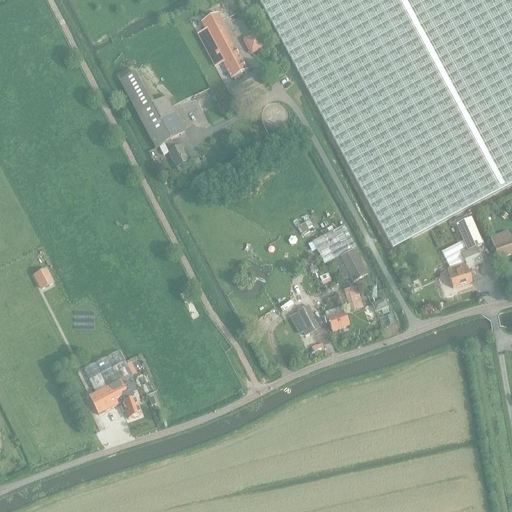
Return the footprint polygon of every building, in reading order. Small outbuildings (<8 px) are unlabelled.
[(511,0),(258,0),(393,250),(511,185),(511,0)] [(262,84),(256,73),(250,76),(243,63),(217,15),(201,24),(205,31),(197,35),(209,57),(215,67),(222,64),(225,71),(230,80),(233,78),(236,85),(229,88),(235,99),(262,84)] [(155,149),(159,147),(164,156),(168,153),(176,168),(187,162),(179,148),(175,150),(170,141),(184,133),(166,99),(153,105),(137,74),(120,83),(155,149)] [(198,159),(194,161),(199,171),(203,169),(201,164),(198,159)] [(463,243),(441,253),(450,271),(447,271),(448,277),(452,290),(472,284),(468,270),(483,264),(477,249),(483,246),(471,220),(456,227),(463,243)] [(343,227),(313,243),(324,264),(340,256),(354,283),(368,275),(343,227)] [(498,259),(511,254),(511,243),(508,232),(491,238),(498,259)] [(55,284),(47,269),(33,277),(41,292),(55,284)] [(328,275),(320,279),(323,286),(332,282),(328,275)] [(357,287),(345,291),(351,312),(363,308),(357,287)] [(375,313),(389,309),(386,300),(373,305),(375,313)] [(308,307),(297,313),(307,331),(303,333),(305,336),(319,329),(308,307)] [(342,308),(326,313),(332,332),(349,326),(344,313),(344,314),(342,308)] [(134,378),(133,377),(137,375),(131,364),(127,366),(120,352),(83,370),(96,394),(89,397),(98,415),(120,405),(123,414),(126,413),(129,420),(141,415),(135,399),(134,399),(132,393),(126,395),(122,384),(134,378)]
